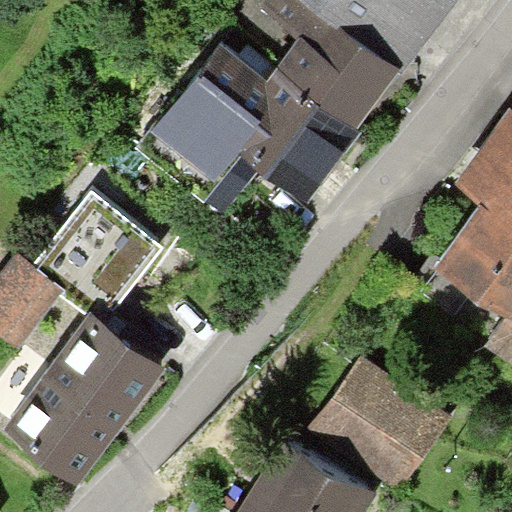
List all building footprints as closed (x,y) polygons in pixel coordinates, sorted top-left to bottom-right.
[(297,37),(276,65),(348,120),(389,65),(393,68),(446,0),(263,0),(259,6),(297,37)] [(299,187),(348,120),(276,65),(262,83),(218,46),(145,143),(192,183),(230,132),(299,187)] [(511,149),(414,289),(511,360),(511,149)] [(88,310),(94,314),(151,242),(89,191),(31,266),(15,253),(0,271),(0,328),(13,339),(56,285),(88,310)] [(6,422),(70,473),(154,361),(94,314),(88,310),(42,377),(40,376),(6,422)] [(395,486),(441,422),(355,360),(313,418),(372,460),(367,466),(395,486)] [(350,511),(366,488),(285,438),(238,511),(350,511)]
